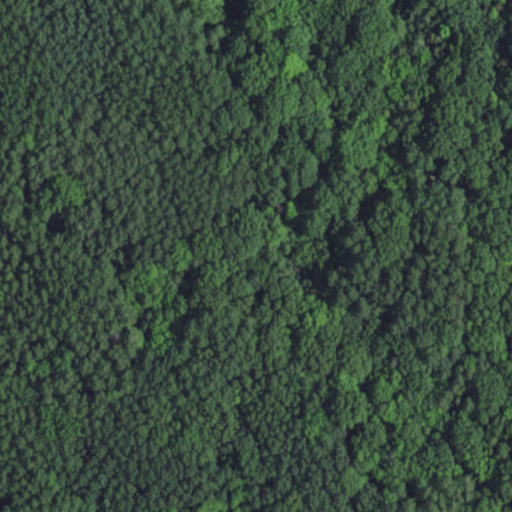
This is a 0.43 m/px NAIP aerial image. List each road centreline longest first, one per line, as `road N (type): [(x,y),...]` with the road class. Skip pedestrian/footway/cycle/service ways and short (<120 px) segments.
road 1 (track): [(379,0),(388,17),(344,72),(305,171),(291,242),(267,278),(243,420),(192,511)]
road 2 (track): [(0,465),(2,447),(95,306),(122,284),(164,191),(160,118),(111,0)]
